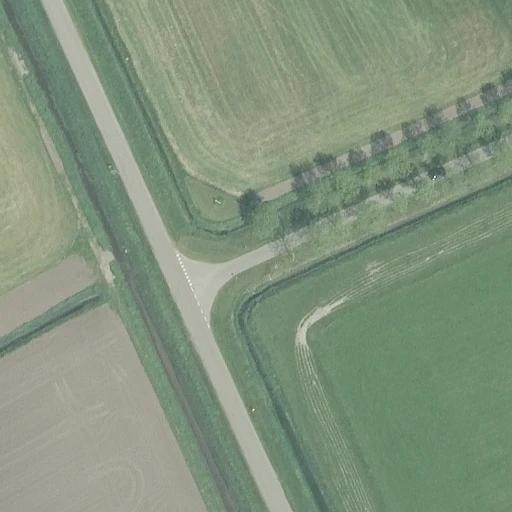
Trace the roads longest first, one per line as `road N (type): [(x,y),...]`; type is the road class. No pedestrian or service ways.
road 1 (unclassified): [(183,292),(511,145)]
road 2 (unclassified): [(183,292),(49,0)]
road 3 (unclassified): [(280,511),(183,292)]
